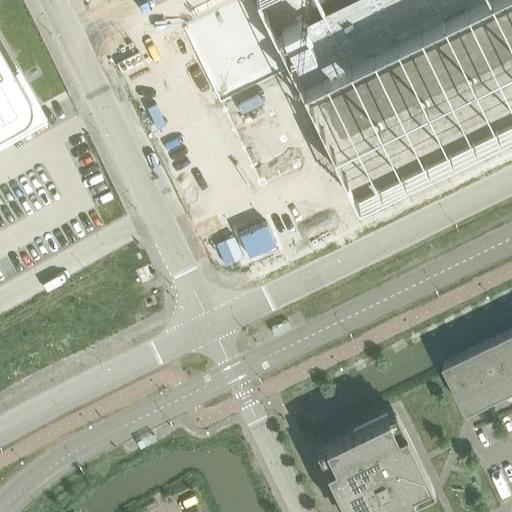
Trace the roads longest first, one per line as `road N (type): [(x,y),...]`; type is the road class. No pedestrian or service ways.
road 1 (unclassified): [(208,325),(45,0)]
road 2 (unclassified): [(208,325),(511,180)]
road 3 (unclassified): [(0,435),(208,325)]
road 4 (residential): [(305,511),(208,325)]
